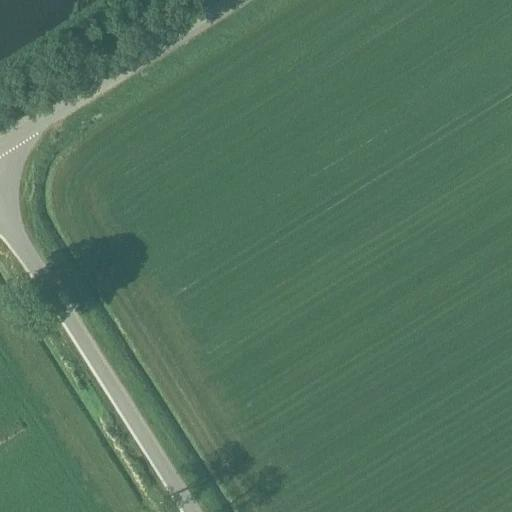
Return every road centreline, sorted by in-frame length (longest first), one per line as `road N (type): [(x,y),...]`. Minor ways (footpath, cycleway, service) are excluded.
road 1 (unclassified): [(189,511),(0,213)]
road 2 (unclassified): [(0,145),(229,0)]
